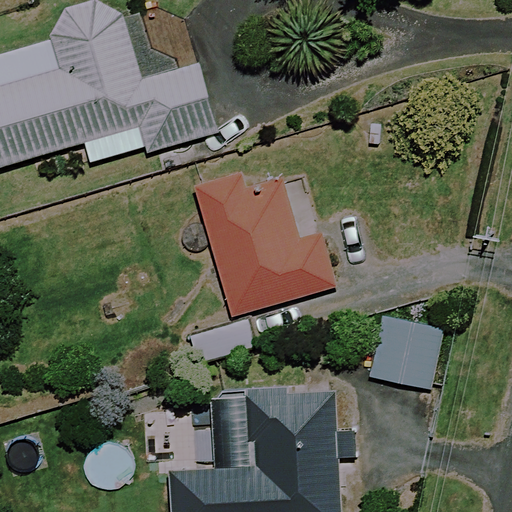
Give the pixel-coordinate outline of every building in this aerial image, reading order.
[(76,66),(0,88),(0,168),(0,169),(86,146),(93,169),(218,135),(200,69),(139,85),(124,29),(70,44),(71,48),(76,66)] [(294,238),(277,173),(200,193),(232,317),(336,290),(321,231),(294,238)] [(443,332),(378,319),(367,379),(431,392),(443,332)] [(250,322),(187,338),(194,364),(256,348),(250,322)] [(339,511),(334,389),(207,394),(210,471),(212,511),(339,511)]
